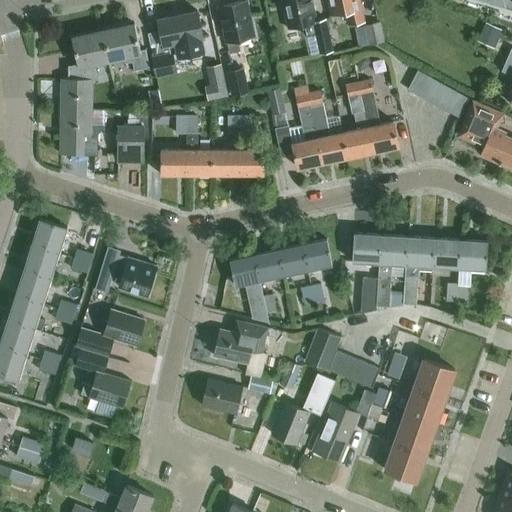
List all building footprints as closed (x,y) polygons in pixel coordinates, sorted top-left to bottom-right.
[(254,35),(246,0),(243,0),(219,5),(226,41),(227,41),(229,52),(240,50),(238,38),(254,35)] [(311,0),(282,0),(289,27),(304,24),(307,36),(318,33),(322,53),(332,51),(326,20),(316,22),(311,0)] [(330,0),(333,14),(346,11),(349,24),(363,21),(359,1),(358,0),(330,0)] [(511,0),(482,0),(504,7),(511,9),(511,0)] [(160,31),(149,33),(153,56),(157,75),(176,71),(172,53),(177,52),(178,57),(204,52),(201,38),(203,37),(197,10),(158,18),(160,31)] [(380,21),(364,25),(368,44),(384,41),(380,21)] [(135,23),(103,30),(109,59),(124,56),(125,62),(132,61),(134,70),(150,66),(146,48),(140,49),(135,23)] [(502,31),(486,24),(478,41),(494,49),(502,31)] [(109,59),(103,30),(72,37),(77,63),(68,65),(68,77),(91,78),(91,80),(98,80),(95,63),(109,59)] [(511,47),(511,48),(502,70),(511,74),(511,88),(507,98),(511,100),(511,47)] [(368,55),(355,59),(359,70),(366,69),(370,62),(368,55)] [(384,60),(372,62),(375,73),(386,71),(384,60)] [(244,67),(226,71),(231,95),(249,91),(244,67)] [(407,88),(417,94),(428,75),(418,70),(407,88)] [(428,75),(417,94),(428,100),(438,81),(428,75)] [(91,78),(68,77),(61,77),(60,153),(67,153),(67,161),(80,161),(80,153),(90,153),(90,135),(92,135),(91,80),(91,78)] [(364,110),(373,150),(399,145),(393,120),(380,123),(370,79),(358,82),(361,94),(364,110)] [(448,87),(438,81),(428,100),(438,106),(448,87)] [(358,82),(346,84),(348,97),(350,96),(361,94),(358,82)] [(281,156),(294,153),(297,167),(322,161),(314,121),(313,113),(311,105),(307,86),(294,88),(296,95),(295,95),(298,108),(306,139),(292,142),(289,124),(275,127),(281,156)] [(459,93),(448,87),(438,106),(448,112),(459,93)] [(285,112),(281,88),(269,91),(273,115),(285,112)] [(162,106),(159,90),(149,91),(152,107),(162,106)] [(309,92),(311,105),(323,102),(320,90),(309,92)] [(469,98),(459,93),(448,112),(458,117),(469,98)] [(505,114),(498,111),(473,99),(466,115),(457,137),(483,147),(480,153),(500,162),(501,161),(511,166),(511,164),(511,137),(504,134),(506,131),(499,128),(505,114)] [(313,113),(314,121),(322,161),(348,156),(342,131),(330,134),(323,102),(311,105),(313,113)] [(348,156),(373,150),(364,110),(354,112),(356,122),(359,121),(361,127),(342,131),(348,156)] [(187,132),(187,115),(176,115),(176,132),(187,132)] [(197,115),(187,115),(187,132),(186,148),(187,173),(212,173),(212,148),(197,148),(197,115)] [(238,132),(238,115),(228,115),(228,132),(238,132)] [(248,115),(238,115),(238,132),(248,133),(248,115)] [(118,125),(117,161),(143,161),(144,125),(118,125)] [(160,173),(187,173),(186,148),(160,148),(160,173)] [(212,173),(238,173),(238,148),(212,148),(212,173)] [(238,148),(238,173),(264,174),(264,149),(238,148)] [(40,218),(31,244),(59,252),(67,227),(40,218)] [(379,262),(381,234),(354,232),(352,261),(379,262)] [(378,278),(376,304),(389,305),(392,263),(406,264),(408,235),(381,234),(379,262),(378,278)] [(433,266),(435,237),(408,235),(406,264),(404,302),(416,303),(418,268),(433,269),(433,266)] [(459,267),(462,239),(435,237),(433,266),(459,267)] [(302,243),(308,269),(332,264),(327,238),(302,243)] [(462,239),(459,267),(472,268),(486,269),(488,240),(462,239)] [(278,248),(284,274),(308,269),(302,243),(278,248)] [(31,244),(23,269),(51,278),(59,252),(31,244)] [(120,250),(108,246),(95,287),(107,291),(114,269),(123,272),(119,286),(147,295),(156,265),(128,256),(127,257),(118,254),(120,250)] [(71,267),(87,272),(93,253),(77,248),(71,267)] [(254,254),(260,279),(284,274),(278,248),(254,254)] [(267,312),(263,295),(260,279),(254,254),(230,259),(235,285),(246,283),(253,318),(269,322),(267,312)] [(23,269),(15,294),(43,303),(51,278),(23,269)] [(376,308),(376,304),(378,278),(362,277),(360,312),(376,308)] [(311,284),(315,302),(325,300),(321,282),(311,284)] [(457,300),(458,283),(447,282),(446,300),(457,300)] [(304,304),(315,302),(311,284),(301,287),(304,304)] [(263,295),(267,312),(277,310),(273,293),(263,295)] [(15,294),(7,320),(34,329),(35,327),(43,329),(45,321),(38,318),(43,303),(15,294)] [(77,303),(61,298),(55,318),(71,323),(77,303)] [(136,344),(144,319),(111,308),(104,334),(82,327),(76,344),(108,354),(113,337),(136,344)] [(7,320),(0,341),(0,345),(26,354),(34,329),(7,320)] [(220,328),(214,355),(247,363),(250,363),(253,350),(262,352),(268,327),(244,321),(241,333),(220,328)] [(342,336),(319,328),(306,360),(328,370),(336,349),(342,336)] [(26,354),(0,345),(0,374),(18,380),(26,354)] [(54,374),(61,355),(45,349),(38,369),(54,374)] [(122,406),(130,380),(103,372),(108,356),(81,349),(76,364),(97,371),(92,386),(85,383),(81,394),(89,396),(122,406)] [(328,370),(339,374),(347,354),(336,349),(328,370)] [(405,355),(393,351),(385,373),(398,378),(405,355)] [(350,378),(358,358),(347,354),(339,374),(350,378)] [(369,363),(358,358),(350,378),(361,383),(369,363)] [(424,358),(414,386),(445,396),(455,368),(424,358)] [(301,367),(290,363),(282,385),(292,389),(301,367)] [(380,367),(369,363),(361,383),(372,387),(380,367)] [(317,372),(303,408),(310,411),(321,416),(336,380),(317,372)] [(272,380),(261,378),(251,375),(248,387),(270,392),(272,380)] [(242,386),(208,378),(202,405),(235,413),(242,386)] [(375,393),(372,402),(384,406),(389,390),(378,386),(375,393)] [(445,396),(414,386),(405,413),(435,424),(445,396)] [(333,401),(313,450),(339,460),(346,443),(344,443),(356,411),(367,416),(372,403),(372,402),(375,393),(365,389),(356,411),(333,401)] [(0,439),(0,440),(10,443),(12,434),(3,431),(7,417),(13,419),(17,407),(0,401),(0,439)] [(303,408),(284,401),(271,433),(297,443),(310,411),(303,408)] [(372,403),(367,416),(378,420),(382,407),(372,403)] [(435,424),(405,413),(395,441),(425,452),(435,424)] [(19,446),(42,453),(45,443),(22,436),(19,446)] [(93,442),(76,436),(72,448),(89,454),(93,442)] [(425,452),(395,441),(385,469),(415,480),(425,452)] [(39,462),(42,453),(19,446),(16,455),(39,462)] [(363,447),(359,459),(371,463),(375,452),(363,447)] [(35,475),(0,463),(0,474),(9,477),(32,485),(35,475)] [(511,474),(506,473),(498,495),(511,500),(511,474)] [(102,500),(105,491),(84,482),(80,491),(102,500)] [(117,506),(130,511),(146,511),(153,495),(126,484),(117,506)] [(511,511),(511,500),(498,495),(490,511),(511,511)] [(254,511),(233,503),(228,511),(254,511)]
